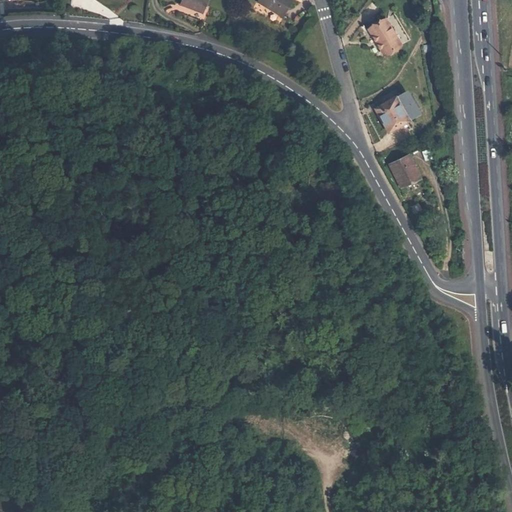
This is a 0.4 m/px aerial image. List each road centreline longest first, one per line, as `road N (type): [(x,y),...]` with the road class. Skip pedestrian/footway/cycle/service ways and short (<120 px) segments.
road 1 (residential): [(348,136),(290,89),(206,50),(80,30),(0,30)]
road 2 (primary): [(499,283),(479,0)]
road 3 (primary): [(459,0),(479,282)]
road 4 (primary): [(482,319),(511,494)]
road 5 (residential): [(426,271),(348,136)]
road 6 (residential): [(318,0),(351,113),(348,136)]
